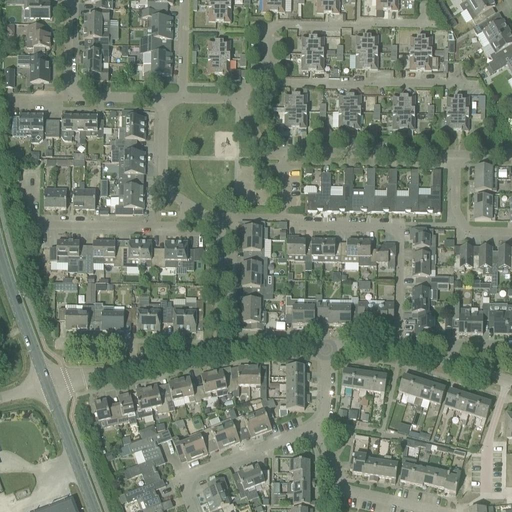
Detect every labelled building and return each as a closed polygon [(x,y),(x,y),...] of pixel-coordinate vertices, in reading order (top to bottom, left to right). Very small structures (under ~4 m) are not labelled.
[(24,0),(24,20),(50,20),(50,5),(42,5),(41,0),(24,0)] [(84,0),(84,4),(95,4),(95,11),(97,11),(110,11),(112,11),(112,0),(84,0)] [(172,6),(172,0),(155,0),(148,0),(148,12),(155,12),(167,12),(167,6),(172,6)] [(262,0),(263,14),(274,14),(273,0),(262,0)] [(273,0),(274,14),(285,14),(284,0),(273,0)] [(316,0),(317,15),(328,15),(327,0),(316,0)] [(327,0),(328,15),(339,15),(338,0),(327,0)] [(383,12),(387,12),(387,0),(376,0),(376,12),(383,12)] [(387,0),(387,12),(398,12),(398,0),(387,0)] [(470,9),(485,0),(459,0),(462,5),(459,6),(463,12),(466,11),(470,8),(470,9)] [(495,8),(490,0),(485,0),(470,9),(470,8),(466,11),(475,27),(486,21),(483,15),(495,8)] [(442,5),(437,8),(440,12),(445,9),(442,4),(442,5)] [(208,23),(219,23),(220,7),(209,6),(208,23)] [(230,24),(231,7),(220,7),(219,23),(230,24)] [(84,29),(110,29),(110,23),(110,17),(110,11),(97,11),(95,11),(93,11),(93,17),(84,17),(84,29)] [(152,30),(172,30),(172,19),(155,19),(155,12),(148,12),(139,12),(138,19),(147,19),(147,30),(151,30),(152,30)] [(489,44),(509,32),(503,21),(495,26),(492,20),(493,19),(484,24),(473,31),(476,37),(483,48),(489,44)] [(14,36),(14,27),(5,27),(5,36),(14,36)] [(36,58),(44,58),(45,49),(49,49),(49,36),(44,36),(45,28),(28,28),(28,42),(26,42),(26,49),(33,49),(33,58),(36,58)] [(110,35),(110,29),(84,29),(84,41),(93,41),(92,47),(96,47),(109,47),(110,35)] [(172,41),(172,30),(152,30),(151,30),(150,41),(143,41),(139,40),(139,48),(161,48),(161,41),(172,41)] [(483,48),(481,49),(487,59),(490,58),(492,62),(488,65),(489,67),(500,61),(503,59),(511,54),(508,48),(511,45),(511,36),(509,32),(489,44),(483,48)] [(302,38),(302,55),(313,55),(313,39),(302,38)] [(356,38),(355,54),(366,55),(367,38),(356,38)] [(367,38),(366,55),(377,55),(378,38),(367,38)] [(410,55),(421,55),(421,38),(410,38),(410,55)] [(421,55),(432,55),(432,38),(421,38),(421,55)] [(313,39),(313,55),(323,55),(324,39),(313,39)] [(208,42),(208,59),(219,60),(219,43),(208,42)] [(219,43),(219,60),(230,60),(230,43),(219,43)] [(109,59),(109,47),(96,47),(92,47),(92,53),(84,53),(83,65),(102,65),(109,65),(109,59)] [(161,55),(161,48),(139,48),(139,55),(143,55),(143,66),(152,66),(171,66),(172,55),(161,55)] [(366,55),(355,54),(355,71),(366,71),(366,55)] [(312,72),(313,55),(302,55),(301,72),(312,72)] [(313,55),(312,72),(323,73),(323,55),(313,55)] [(366,55),(366,71),(377,71),(377,55),(366,55)] [(409,72),(420,72),(421,55),(410,55),(409,72)] [(420,72),(431,72),(432,55),(421,55),(420,72)] [(46,58),(44,58),(36,58),(33,58),(29,58),(29,69),(31,69),(31,84),(49,84),(49,75),(48,75),(48,72),(49,72),(49,65),(46,65),(46,58)] [(219,60),(208,59),(207,76),(218,76),(219,60)] [(219,60),(218,76),(225,77),(225,82),(240,82),(240,72),(230,72),(230,60),(219,60)] [(505,68),(500,61),(489,67),(494,74),(505,68)] [(102,65),(83,65),(83,77),(92,77),(92,83),(108,83),(108,71),(101,71),(102,65)] [(152,66),(143,66),(143,75),(144,75),(144,84),(160,84),(160,77),(171,77),(171,66),(152,66)] [(2,87),(5,87),(4,89),(14,89),(14,71),(5,71),(5,76),(2,76),(2,87)] [(295,113),(296,96),(285,96),(285,109),(284,113),(295,113)] [(296,96),(295,113),(306,113),(307,96),(296,96)] [(339,97),(338,114),(349,114),(350,97),(339,97)] [(350,97),(349,114),(360,114),(361,97),(350,97)] [(392,115),(403,115),(404,98),(393,98),(392,115)] [(403,115),(414,115),(415,98),(404,98),(403,115)] [(447,99),(446,116),(458,116),(458,99),(447,99)] [(458,99),(458,116),(469,116),(469,99),(458,99)] [(125,130),(145,130),(145,119),(139,119),(139,113),(121,113),(121,119),(119,119),(118,130),(121,130),(125,130)] [(295,130),(295,113),(284,113),(284,130),(295,130)] [(306,130),(306,113),(295,113),(295,130),(306,130)] [(332,115),(332,129),(338,129),(338,130),(349,131),(349,114),(338,114),(338,115),(332,115)] [(360,131),(360,114),(349,114),(349,131),(360,131)] [(403,132),(403,115),(392,115),(392,131),(403,132)] [(414,132),(414,115),(403,115),(403,132),(414,132)] [(458,116),(446,116),(446,132),(457,133),(458,116)] [(468,133),(469,116),(458,116),(457,133),(468,133)] [(31,137),(31,117),(19,117),(19,119),(13,119),(12,138),(27,138),(27,137),(31,137)] [(34,117),(31,117),(31,137),(31,145),(39,145),(43,141),(43,117),(34,117)] [(74,118),(62,118),(61,138),(63,141),(65,143),(71,143),(72,138),(73,138),(74,133),(74,118)] [(85,118),(74,118),(74,133),(79,133),(79,141),(85,141),(85,138),(85,118)] [(97,118),(85,118),(85,138),(90,138),(90,133),(97,133),(96,140),(103,140),(103,122),(97,122),(97,118)] [(145,142),(145,130),(125,130),(121,130),(118,130),(118,141),(115,141),(115,142),(110,142),(110,147),(115,147),(134,148),(135,142),(145,142)] [(134,148),(115,147),(115,153),(110,153),(110,165),(124,165),(145,165),(145,154),(134,154),(134,148)] [(118,182),(134,182),(134,176),(144,176),(145,165),(124,165),(124,176),(119,176),(119,182),(118,182)] [(113,176),(113,166),(103,166),(103,176),(113,176)] [(476,169),(475,181),(491,181),(492,169),(476,169)] [(352,213),(352,191),(352,170),(345,170),(344,187),(342,187),(342,188),(330,188),(330,213),(339,213),(339,212),(347,212),(346,213),(352,213)] [(386,198),(374,198),(374,214),(383,214),(383,212),(390,213),(390,214),(396,214),(396,198),(397,171),(396,171),(388,171),(388,186),(386,186),(386,198)] [(418,190),(418,172),(410,171),(410,186),(408,186),(408,198),(396,198),(396,214),(405,214),(405,213),(412,213),(412,214),(418,215),(418,190)] [(325,213),(330,213),(330,188),(331,175),(321,175),(320,195),(316,195),(316,190),(315,188),(306,188),(304,189),(304,195),(308,195),(307,213),(317,213),(317,211),(325,212),(325,213)] [(475,193),(485,193),(496,193),(496,181),(491,181),(475,181),(475,193)] [(144,200),(144,189),(134,188),(134,182),(118,182),(118,190),(119,190),(119,199),(144,200)] [(418,190),(418,215),(427,215),(427,213),(434,213),(434,215),(440,215),(440,184),(433,184),(432,189),(430,189),(430,190),(418,190)] [(374,214),(374,198),(374,187),(364,187),(364,192),(352,191),(352,213),(361,214),(361,212),(368,212),(368,214),(374,214)] [(44,210),(55,210),(55,191),(44,191),(44,210)] [(55,191),(55,210),(66,211),(66,191),(55,191)] [(73,211),(84,211),(84,191),(73,191),(73,211)] [(84,191),(84,211),(95,211),(95,191),(84,191)] [(474,206),(475,206),(475,210),(491,211),(491,210),(497,211),(497,199),(485,199),(475,198),(475,200),(474,200),(474,206)] [(132,217),(132,211),(144,211),(144,200),(119,199),(118,207),(115,207),(115,217),(132,217)] [(491,211),(475,210),(475,222),(491,223),(491,222),(495,222),(495,216),(491,216),(491,211)] [(243,229),(243,241),(261,242),(264,242),(267,242),(268,230),(265,230),(265,224),(253,223),(252,229),(243,229)] [(433,238),(433,231),(410,231),(410,242),(413,242),(413,249),(416,249),(435,250),(436,238),(433,238)] [(287,238),(287,248),(287,255),(287,262),(294,262),(294,258),(305,258),(305,244),(305,241),(298,241),(298,238),(293,238),(292,241),(288,241),(288,238),(287,238)] [(261,242),(243,241),(243,253),(252,253),(252,259),(264,260),(264,259),(264,253),(264,242),(261,242)] [(310,244),(305,244),(305,258),(305,263),(323,264),(323,241),(311,241),(310,244)] [(336,242),(323,241),(323,264),(340,264),(341,245),(336,245),(336,242)] [(122,269),(121,272),(127,273),(127,269),(140,269),(140,242),(129,242),(129,252),(122,252),(122,269)] [(140,269),(158,270),(158,253),(151,253),(151,242),(140,242),(140,269)] [(346,245),(341,245),(340,264),(358,265),(358,264),(359,242),(346,242),(346,245)] [(359,242),(358,264),(358,265),(358,268),(376,268),(376,265),(376,252),(370,251),(370,248),(371,248),(371,242),(359,242)] [(57,264),(68,264),(68,243),(57,243),(57,250),(50,250),(49,264),(57,264)] [(68,243),(68,264),(68,268),(78,268),(78,276),(86,276),(86,275),(86,262),(80,262),(80,258),(79,258),(79,243),(68,243)] [(93,243),(93,262),(86,262),(86,275),(93,275),(93,266),(104,266),(104,244),(93,243)] [(158,253),(158,270),(176,270),(176,263),(176,243),(165,243),(165,253),(158,253)] [(176,263),(176,270),(187,270),(186,273),(193,273),(194,254),(187,254),(187,243),(176,243),(176,263)] [(114,269),(122,269),(122,252),(122,249),(115,249),(115,244),(104,244),(104,266),(114,266),(114,269)] [(376,252),(376,265),(387,265),(387,269),(394,270),(394,262),(395,249),(395,246),(389,246),(383,246),(383,249),(376,248),(376,252)] [(412,254),(412,267),(435,267),(435,250),(416,249),(416,255),(412,254)] [(454,257),(453,267),(453,272),(464,272),(464,270),(473,270),(473,260),(473,249),(460,249),(460,259),(454,259),(454,257)] [(473,270),(473,273),(482,273),(482,276),(491,276),(492,273),(492,260),(492,249),(479,249),(479,260),(473,260),(473,270)] [(498,260),(492,260),(492,273),(497,273),(502,273),(502,270),(510,270),(511,260),(511,250),(498,249),(498,260)] [(242,265),(242,277),(260,277),(261,271),(265,271),(267,269),(267,259),(264,259),(264,260),(252,259),(252,265),(242,265)] [(453,285),(453,282),(453,279),(435,278),(435,279),(429,279),(429,272),(435,272),(435,267),(412,267),(412,280),(415,280),(415,285),(436,285),(453,285)] [(266,295),(267,277),(260,277),(242,277),(242,289),(251,289),(251,295),(264,296),(264,295),(266,295)] [(86,305),(96,305),(97,285),(87,284),(86,305)] [(412,290),(412,303),(434,303),(436,303),(436,292),(436,291),(436,285),(415,285),(415,290),(412,290)] [(263,302),(264,296),(251,295),(251,301),(242,301),(242,313),(260,313),(260,308),(263,308),(263,302)] [(303,326),(304,309),(297,308),(297,301),(291,301),(291,298),(286,298),(286,308),(286,313),(285,317),(292,317),(292,326),(303,326)] [(304,301),(304,309),(303,326),(314,326),(315,317),(321,318),(322,302),(304,301)] [(339,327),(340,301),(322,301),(322,302),(321,318),(328,318),(328,327),(339,327)] [(351,305),(351,302),(340,301),(339,327),(350,327),(350,318),(357,318),(358,306),(351,305)] [(149,306),(149,333),(160,333),(160,323),(167,323),(167,310),(167,302),(160,302),(160,306),(149,306)] [(358,303),(358,306),(357,318),(357,321),(364,321),(364,327),(375,327),(376,302),(368,302),(368,303),(358,303)] [(394,305),(384,304),(384,302),(376,302),(375,327),(387,328),(387,317),(393,317),(394,305)] [(196,324),(203,324),(203,303),(196,303),(196,305),(185,305),(185,307),(184,334),(196,334),(196,324)] [(412,303),(411,315),(418,315),(418,320),(434,321),(434,315),(428,315),(428,308),(434,308),(434,303),(412,303)] [(131,311),(130,323),(138,323),(137,333),(149,333),(149,306),(131,305),(131,311)] [(471,311),(459,311),(459,305),(453,305),(453,319),(459,319),(458,336),(470,336),(470,316),(471,311)] [(65,306),(65,310),(59,310),(59,323),(66,323),(65,332),(72,332),(72,331),(77,331),(77,314),(77,306),(65,306)] [(488,320),(489,306),(483,306),(483,313),(477,313),(477,316),(470,316),(470,336),(482,336),(482,320),(488,320)] [(489,306),(488,320),(488,328),(494,328),(494,336),(506,336),(506,308),(506,306),(489,306)] [(81,331),(81,332),(88,332),(88,323),(95,323),(95,310),(95,307),(88,307),(82,307),(82,314),(77,314),(77,331),(81,331)] [(173,334),(184,334),(185,307),(174,307),(174,310),(167,310),(167,323),(173,323),(173,334)] [(113,314),(113,332),(117,332),(117,333),(124,333),(124,324),(130,324),(130,323),(131,311),(124,311),(124,308),(113,308),(113,314)] [(102,311),(95,310),(95,323),(102,323),(101,332),(108,332),(113,332),(113,314),(102,314),(102,311)] [(260,313),(242,313),(241,325),(251,325),(251,331),(263,332),(263,326),(266,326),(266,314),(260,313)] [(434,321),(418,320),(417,327),(414,327),(414,333),(417,333),(417,339),(439,339),(439,333),(434,333),(434,321)] [(286,379),(309,379),(309,375),(304,375),(304,368),(293,368),(293,361),(285,361),(285,368),(279,368),(279,371),(286,371),(286,379)] [(238,379),(232,380),(233,393),(234,400),(239,398),(239,388),(249,388),(249,367),(238,367),(238,379)] [(249,367),(249,388),(256,388),(256,391),(260,391),(260,402),(266,400),(266,389),(266,379),(261,379),(261,367),(249,367)] [(345,390),(352,391),(355,368),(351,368),(351,372),(343,371),(340,396),(344,397),(345,390)] [(358,399),(362,400),(365,374),(358,373),(359,369),(355,368),(352,391),(359,392),(358,399)] [(227,394),(233,393),(232,380),(225,382),(223,371),(212,373),(216,393),(217,399),(227,396),(227,394)] [(365,374),(362,400),(365,400),(366,392),(373,393),(376,371),(373,371),(372,375),(365,374)] [(379,402),(383,402),(387,378),(379,377),(380,372),(376,371),(373,393),(380,394),(379,402)] [(212,373),(201,375),(203,387),(198,388),(201,400),(206,399),(211,398),(210,395),(216,393),(212,373)] [(404,377),(396,401),(400,402),(402,395),(409,397),(416,376),(412,374),(411,379),(404,377)] [(409,397),(407,404),(414,406),(417,407),(424,383),(418,381),(419,377),(416,376),(409,397)] [(201,400),(198,388),(192,389),(190,378),(179,380),(183,400),(188,399),(189,404),(195,402),(195,405),(201,403),(200,400),(201,400)] [(309,379),(286,379),(286,385),(279,385),(279,390),(304,390),(304,383),(309,383),(309,379)] [(171,396),(166,398),(169,413),(175,411),(173,403),(183,400),(179,380),(168,383),(171,396)] [(424,383),(417,407),(421,409),(422,409),(427,411),(429,404),(436,382),(433,381),(431,386),(424,383)] [(438,414),(445,390),(438,388),(440,383),(436,382),(429,404),(436,406),(434,413),(438,414)] [(152,389),(147,390),(151,410),(156,409),(157,415),(169,413),(166,398),(160,399),(157,385),(151,387),(152,389)] [(138,404),(133,405),(135,415),(136,420),(142,419),(147,418),(153,417),(151,410),(147,390),(142,391),(141,389),(135,390),(138,404)] [(454,412),(461,390),(458,389),(456,393),(449,391),(446,401),(442,415),(446,417),(448,410),(454,412)] [(304,390),(279,390),(279,393),(286,393),(286,400),(309,400),(309,397),(304,397),(304,390)] [(465,391),(461,390),(454,412),(461,414),(459,421),(462,422),(470,398),(463,396),(465,391)] [(120,406),(114,407),(118,425),(129,423),(130,426),(137,424),(136,420),(135,415),(133,405),(130,395),(118,397),(120,406)] [(462,422),(461,426),(465,427),(466,423),(467,423),(469,416),(475,418),(482,396),(478,395),(477,400),(470,398),(462,422)] [(485,398),(482,396),(475,418),(482,420),(480,427),(483,428),(491,404),(484,402),(485,398)] [(286,407),(279,407),(279,412),(304,412),(304,404),(309,404),(309,400),(286,400),(286,407)] [(118,425),(114,407),(108,408),(106,401),(94,403),(98,423),(105,422),(106,428),(118,425)] [(267,421),(273,418),(268,406),(263,408),(264,412),(254,416),(261,435),(271,431),(267,421)] [(251,439),(261,435),(254,416),(244,420),(243,416),(236,419),(241,431),(247,429),(251,439)] [(230,420),(220,424),(222,428),(229,448),(240,443),(235,433),(241,431),(236,419),(230,421),(230,420)] [(210,429),(204,431),(209,443),(215,441),(219,452),(229,448),(222,428),(220,424),(210,428),(210,429)] [(400,425),(397,434),(407,437),(409,432),(410,428),(400,425)] [(139,432),(142,440),(150,437),(147,429),(139,432)] [(190,441),(197,460),(208,456),(204,445),(209,443),(204,431),(199,433),(199,434),(189,438),(190,441)] [(168,432),(160,435),(163,444),(172,441),(168,432)] [(140,466),(153,462),(162,458),(159,449),(157,449),(155,443),(156,442),(154,437),(127,447),(130,455),(131,456),(133,455),(138,467),(140,466)] [(129,438),(122,439),(123,446),(131,444),(129,438)] [(187,464),(197,460),(190,441),(180,445),(179,441),(176,439),(172,441),(177,455),(183,453),(187,464)] [(404,441),(403,447),(407,448),(413,450),(414,447),(419,448),(420,444),(415,443),(404,440),(404,441)] [(420,444),(419,448),(425,449),(425,452),(430,453),(430,452),(431,447),(426,445),(420,444)] [(127,447),(119,450),(122,458),(130,455),(127,447)] [(102,457),(105,464),(114,460),(112,453),(102,457)] [(366,457),(365,456),(355,455),(354,458),(351,458),(349,472),(352,472),(352,475),(364,476),(366,460),(366,457)] [(385,479),(388,458),(384,457),(383,463),(376,462),(373,483),(377,483),(377,478),(385,479)] [(395,486),(398,465),(391,464),(392,458),(388,458),(385,479),(391,480),(391,485),(395,486)] [(402,473),(399,482),(411,485),(414,469),(416,462),(405,460),(402,459),(401,466),(403,466),(402,473)] [(307,460),(293,460),(293,463),(289,463),(289,474),(293,474),(309,474),(309,463),(307,463),(307,460)] [(373,483),(376,462),(366,460),(364,476),(370,477),(369,482),(373,483)] [(138,467),(128,471),(132,479),(141,476),(146,488),(153,485),(161,482),(157,473),(156,474),(153,467),(154,466),(153,462),(140,466),(138,467)] [(258,466),(247,470),(255,489),(260,487),(261,489),(269,486),(269,472),(260,472),(258,466)] [(422,488),(423,486),(426,472),(425,472),(414,469),(411,485),(422,488)] [(255,489),(247,470),(237,474),(240,481),(234,483),(240,500),(256,494),(255,489)] [(423,486),(433,488),(437,472),(426,470),(425,472),(426,472),(423,486)] [(449,471),(448,475),(444,491),(444,493),(449,494),(449,496),(455,498),(461,474),(449,471)] [(444,491),(448,475),(437,472),(433,488),(444,491)] [(293,474),(293,485),(314,485),(314,481),(309,481),(309,474),(293,474)] [(225,497),(225,496),(229,495),(223,479),(207,485),(209,491),(202,493),(206,504),(225,497)] [(123,496),(124,497),(126,503),(127,505),(136,501),(140,511),(141,511),(146,510),(161,505),(157,496),(156,497),(153,490),(155,490),(153,485),(146,488),(123,496)] [(287,495),(287,496),(309,496),(309,489),(314,488),(314,485),(293,485),(287,485),(287,492),(287,495)] [(304,507),(314,507),(314,503),(309,503),(309,496),(287,496),(287,499),(293,499),(293,507),(304,507)] [(215,511),(221,510),(221,511),(232,511),(235,511),(233,505),(229,507),(225,497),(206,504),(209,511),(215,511)] [(76,511),(73,500),(45,511),(76,511)]
